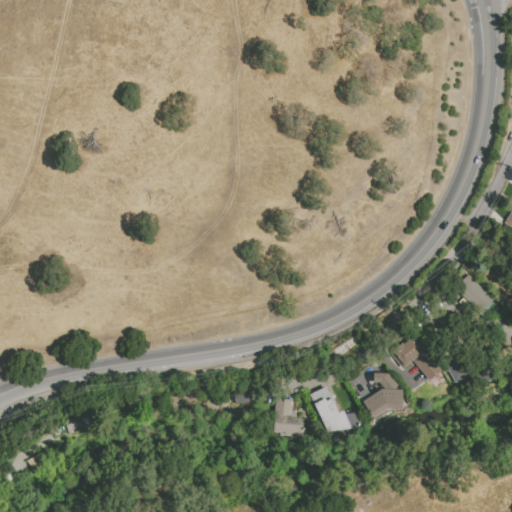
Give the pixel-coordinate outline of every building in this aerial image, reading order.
[(456,291),(469,277),(494,303),(480,316),(456,291)] [(467,315),(459,306),(463,302),(472,310),(467,315)] [(403,371),(390,355),(402,345),(404,347),(414,339),(441,373),(429,382),(413,363),(403,371)] [(493,371),(490,354),(511,349),(511,372),(497,375),(496,370),(493,371)] [(446,368),(466,356),(476,373),(457,385),(446,368)] [(474,377),(485,368),(495,379),(484,389),(474,377)] [(373,385),(374,375),(389,376),(398,386),(397,392),(385,391),(380,385),(373,385)] [(334,445),(311,397),(327,389),(340,415),(344,413),(346,417),(356,412),(364,429),(334,445)] [(236,407),(234,395),(248,392),(250,404),(236,407)] [(373,420),(363,404),(381,392),(403,393),(403,412),(387,411),(373,420)] [(274,434),(277,400),(282,400),(282,405),(293,405),(291,417),(287,417),(286,419),(304,421),(303,437),(293,437),(293,439),(280,438),(280,435),(274,434)] [(69,437),(65,425),(74,421),(73,417),(89,412),(93,423),(89,425),(90,430),(69,437)] [(33,473),(27,463),(38,457),(44,466),(33,473)] [(348,509),(345,494),(359,490),(363,504),(348,509)]
